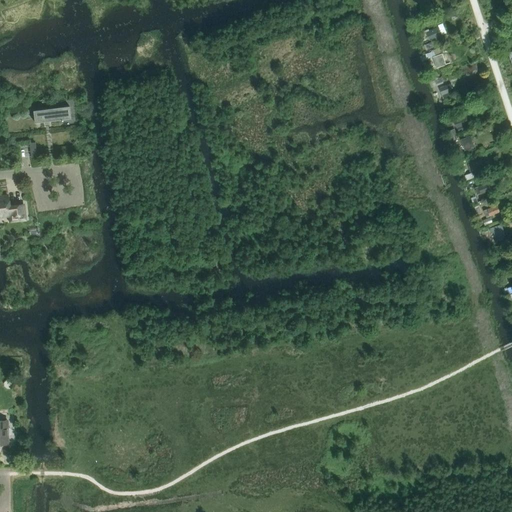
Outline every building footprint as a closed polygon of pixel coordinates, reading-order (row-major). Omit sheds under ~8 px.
[(439,27),(427,32),(430,40),(442,35),(439,27)] [(434,48),(432,42),(424,45),(426,51),(434,48)] [(432,52),(426,54),(427,59),(433,56),(437,68),(446,65),(440,48),(432,51),(432,52)] [(441,77),(435,80),(437,85),(443,83),(441,77)] [(451,83),(440,88),(444,99),(450,97),(448,92),(449,92),(454,90),(451,83)] [(34,122),(70,118),(69,105),(33,110),(34,122)] [(466,115),(454,119),(459,132),(464,130),(462,126),(469,123),(466,115)] [(471,136),(461,139),(465,150),(475,147),(471,136)] [(481,160),(468,164),(471,172),(484,167),(481,160)] [(479,186),(475,188),(477,194),(481,193),(491,190),(489,182),(479,186)] [(0,216),(9,215),(10,221),(25,219),(23,204),(15,205),(15,207),(9,208),(8,195),(0,196),(0,216)] [(497,205),(484,211),(487,217),(500,212),(497,205)] [(493,222),(490,217),(483,220),(485,225),(493,222)] [(502,224),(492,227),(496,239),(505,235),(502,224)] [(32,227),(27,231),(31,236),(36,232),(32,227)] [(0,443),(7,443),(7,435),(9,435),(11,432),(11,428),(9,425),(7,425),(7,420),(0,420),(0,443)]
